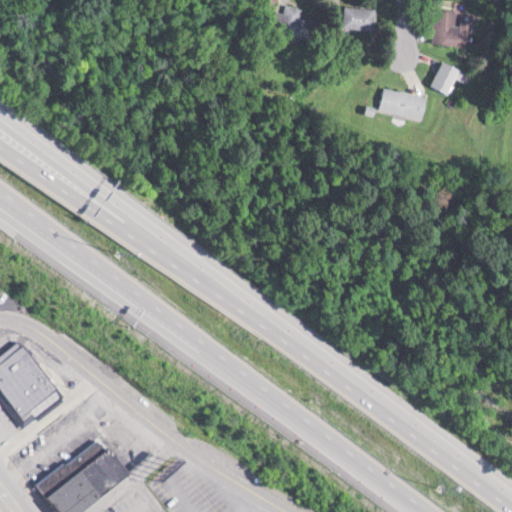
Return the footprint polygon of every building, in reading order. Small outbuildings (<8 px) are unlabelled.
[(302,7),(286,2),(278,30),(312,38),(317,18),(300,14),(302,7)] [(375,7),(344,5),(342,27),(374,29),(375,7)] [(431,42),(468,45),(470,27),(454,25),(455,9),(435,7),(431,42)] [(461,70),(444,60),(430,84),(448,94),(461,70)] [(427,95),(385,87),(381,110),(423,118),(427,95)] [(24,337),(0,354),(0,395),(22,427),(66,396),(24,337)] [(83,511),(133,473),(102,433),(40,481),(64,511),(83,511)]
